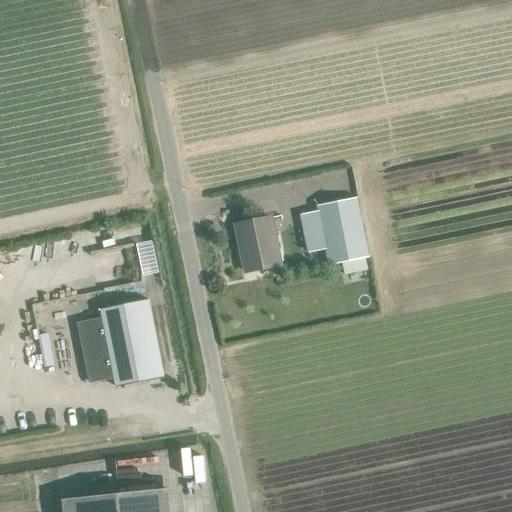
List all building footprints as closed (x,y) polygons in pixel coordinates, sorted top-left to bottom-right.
[(369,258),(357,198),(317,206),(318,211),(301,215),(308,253),(326,250),(329,266),(342,263),(344,275),(367,270),(365,259),(369,258)] [(280,265),(270,218),(236,225),(236,227),(239,226),(245,254),(242,255),(246,272),(280,265)] [(144,274),(160,271),(154,240),(137,243),(144,274)] [(116,387),(164,378),(148,300),(101,309),(103,318),(115,378),(116,387)] [(115,378),(103,318),(78,323),(90,383),(115,378)] [(62,511),(167,511),(165,489),(61,500),(62,511)]
